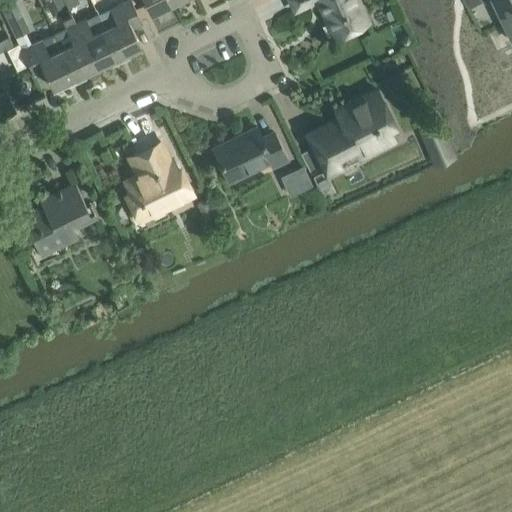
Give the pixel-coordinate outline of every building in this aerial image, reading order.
[(10,0),(0,5),(0,6),(9,24),(23,17),(14,0),(10,0)] [(104,27),(120,61),(128,57),(126,52),(140,46),(131,27),(141,22),(130,0),(123,0),(109,7),(116,22),(104,27)] [(172,3),(170,0),(143,0),(150,14),(172,3)] [(287,0),(292,11),(314,1),(317,0),(322,0),(326,7),(324,8),(330,22),(333,21),(338,32),(333,34),(333,35),(365,20),(356,0),(287,0)] [(511,0),(496,0),(506,19),(511,15),(511,0)] [(392,10),(386,13),(390,20),(395,18),(392,10)] [(70,15),(62,19),(66,27),(53,33),(76,82),(85,78),(83,73),(96,67),(75,24),(70,15)] [(120,61),(104,27),(92,33),(84,19),(75,24),(96,67),(109,61),(111,65),(120,61)] [(497,43),(511,37),(506,25),(492,31),(497,43)] [(21,50),(28,65),(33,75),(43,69),(52,88),(65,81),(68,86),(76,82),(53,33),(41,39),(41,40),(21,50)] [(404,36),(401,40),(403,45),(408,45),(411,41),(409,36),(404,36)] [(358,154),(392,137),(379,110),(386,107),(376,88),(349,102),(353,110),(323,125),(325,128),(311,135),(316,145),(322,156),(329,152),(331,157),(354,146),(358,154)] [(0,93),(0,118),(14,112),(4,92),(0,93)] [(434,125),(421,131),(435,162),(453,155),(437,118),(432,120),(434,125)] [(271,167),(287,159),(274,131),(262,137),(257,126),(212,148),(220,164),(222,163),(230,179),(268,161),(271,167)] [(138,219),(191,192),(181,171),(178,172),(171,158),(168,159),(159,140),(128,155),(138,175),(124,182),(130,193),(126,195),(138,219)] [(316,145),(300,154),(309,173),(326,164),(322,156),(316,145)] [(73,226),(96,215),(89,201),(84,204),(74,182),(39,199),(42,205),(20,216),(33,242),(34,242),(40,253),(77,234),(73,226)] [(209,196),(195,202),(204,221),(218,214),(209,196)]
